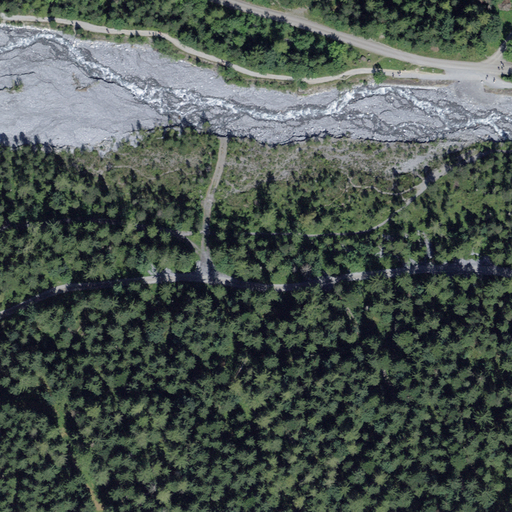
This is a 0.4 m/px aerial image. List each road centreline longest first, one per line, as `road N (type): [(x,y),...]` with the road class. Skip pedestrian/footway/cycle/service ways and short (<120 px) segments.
road 1 (track): [(511,273),(441,268),(278,287),(203,277)]
road 2 (track): [(203,277),(61,289),(0,314)]
road 3 (track): [(481,511),(407,412)]
